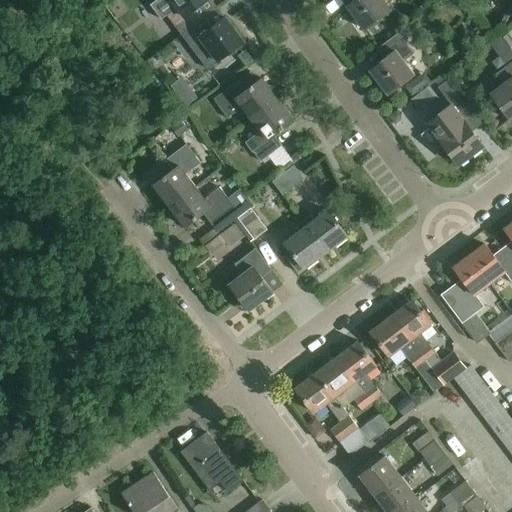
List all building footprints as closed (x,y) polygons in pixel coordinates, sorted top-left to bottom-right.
[(159,0),(152,6),(162,19),(168,15),(183,35),(203,19),(195,9),(207,0),(159,0)] [(393,12),(384,0),(356,0),(348,6),(367,31),(393,12)] [(203,19),(183,35),(209,69),(245,41),(226,18),(211,29),(203,19)] [(503,36),(511,46),(511,45),(511,30),(503,36)] [(379,50),(386,59),(371,70),(390,94),(415,75),(405,61),(415,53),(401,34),(379,50)] [(501,36),(491,44),(501,57),(511,49),(501,36)] [(511,119),(511,63),(498,74),(505,83),(492,94),(511,120),(511,119)] [(252,120),(278,100),(262,78),(258,81),(251,72),(214,99),(228,117),(242,107),(252,120)] [(461,165),(485,147),(473,131),(483,124),(449,79),(439,87),(452,105),(428,123),(461,165)] [(197,97),(193,91),(181,100),(186,106),(197,97)] [(278,100),(252,120),(261,133),(246,144),(260,163),(282,146),(275,137),(294,122),(278,100)] [(400,116),(397,111),(389,117),(395,124),(399,121),(400,116)] [(171,126),(179,136),(188,129),(181,120),(171,126)] [(174,170),(155,184),(171,206),(195,187),(183,171),(187,168),(190,171),(201,163),(188,145),(167,161),(174,170)] [(273,182),(294,166),(291,162),(271,178),(273,182)] [(294,165),(294,166),(273,182),(283,195),(304,179),(294,165)] [(244,191),(249,187),(243,179),(238,183),(244,191)] [(205,200),(195,187),(171,206),(187,227),(206,213),(213,222),(234,207),(220,189),(205,200)] [(242,189),(232,196),(241,209),(238,211),(240,215),(254,205),(242,189)] [(251,241),(267,229),(251,208),(235,220),(251,241)] [(313,215),(304,222),(327,253),(348,237),(329,211),(317,220),(313,215)] [(327,253),(304,222),(294,229),(298,234),(286,243),(294,254),(288,258),(287,258),(298,273),(299,272),(304,267),(305,269),(327,253)] [(230,247),(242,237),(233,225),(220,234),(230,247)] [(470,257),(490,283),(505,272),(511,281),(511,262),(503,250),(494,256),(486,245),(470,257)] [(244,274),(230,285),(249,311),(273,293),(262,277),(272,270),(256,249),(236,264),(244,274)] [(490,283),(470,257),(454,268),(462,279),(441,295),(477,343),(491,333),(476,313),(485,307),(476,294),(490,283)] [(391,316),(418,351),(428,343),(421,333),(432,325),(413,299),(391,316)] [(391,316),(371,331),(390,356),(401,348),(408,358),(418,351),(391,316)] [(511,361),(511,342),(506,335),(496,343),(510,362),(511,361)] [(358,341),(337,356),(356,382),(364,392),(374,385),(367,374),(377,366),(358,341)] [(436,353),(428,343),(418,351),(426,361),(444,385),(465,370),(453,354),(442,362),(436,353)] [(418,351),(408,358),(416,368),(426,361),(418,351)] [(356,382),(337,356),(316,372),(336,397),(356,382)] [(478,375),(472,366),(454,379),(461,388),(478,375)] [(316,372),(295,388),(315,413),(327,404),(334,413),(343,407),(336,397),(316,372)] [(485,383),(478,375),(461,388),(467,396),(485,383)] [(485,383),(467,396),(474,404),(491,391),(485,383)] [(374,385),(364,392),(372,403),(380,413),(389,405),(382,395),(374,385)] [(412,395),(419,405),(430,397),(426,391),(418,390),(412,395)] [(491,391),(474,404),(480,413),(497,400),(491,391)] [(372,403),(364,392),(354,400),(362,411),(372,403)] [(503,408),(497,400),(480,413),(486,421),(503,408)] [(334,413),(342,423),(331,431),(350,456),(369,442),(343,407),(334,413)] [(510,416),(503,408),(486,421),(492,429),(510,416)] [(381,414),(360,430),(369,442),(390,426),(381,414)] [(317,416),(306,422),(315,438),(326,432),(317,416)] [(511,427),(511,419),(510,416),(492,429),(498,437),(511,427)] [(511,427),(498,437),(505,445),(511,439),(511,427)] [(221,481),(229,492),(244,481),(207,433),(182,452),(210,489),(221,481)] [(426,460),(441,448),(435,440),(420,452),(426,460)] [(441,448),(426,460),(431,467),(447,456),(441,448)] [(447,456),(431,467),(438,476),(453,464),(447,456)] [(376,497),(402,477),(386,457),(361,476),(376,497)] [(172,511),(178,508),(154,472),(122,494),(134,511),(172,511)] [(402,477),(376,497),(387,511),(398,511),(417,498),(402,477)] [(466,481),(451,492),(456,500),(472,488),(466,481)] [(488,483),(481,492),(495,504),(503,495),(488,483)] [(456,500),(462,507),(477,496),(472,488),(456,500)] [(428,511),(417,498),(398,511),(428,511)] [(269,511),(271,511),(262,500),(246,511),(269,511)]
